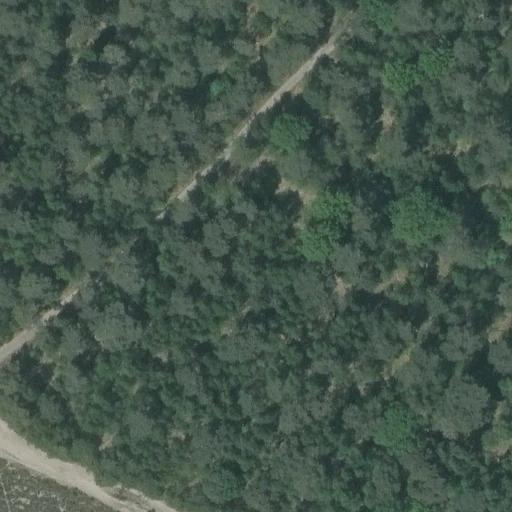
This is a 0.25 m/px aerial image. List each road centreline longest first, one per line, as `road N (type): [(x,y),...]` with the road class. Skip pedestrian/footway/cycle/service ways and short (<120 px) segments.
road 1 (track): [(380,0),(316,52),(192,189),(0,362)]
road 2 (track): [(156,511),(37,457),(0,430)]
